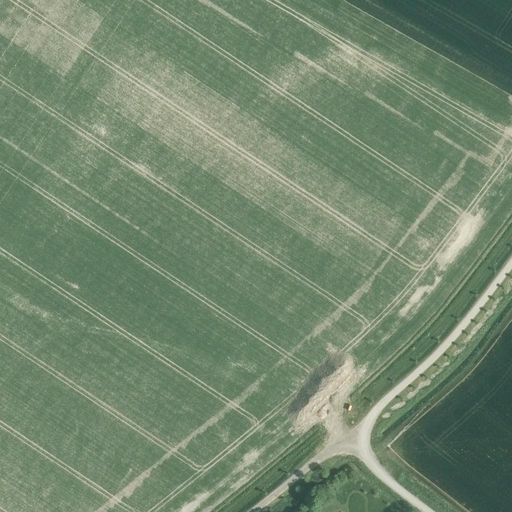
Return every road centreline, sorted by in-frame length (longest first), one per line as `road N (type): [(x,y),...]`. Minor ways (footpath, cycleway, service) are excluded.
road 1 (unclassified): [(428,511),(371,466),(364,428),(511,262)]
road 2 (track): [(362,443),(325,455),(252,511)]
